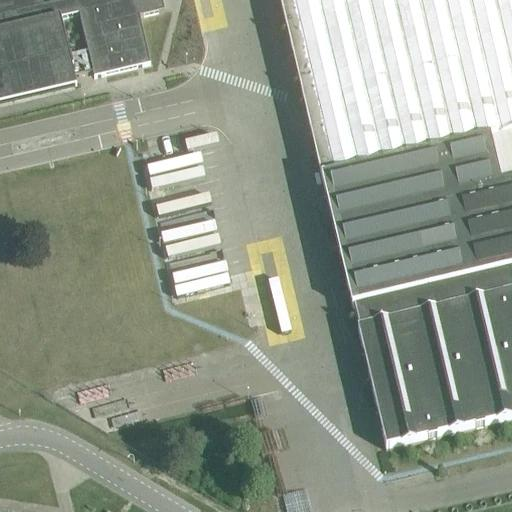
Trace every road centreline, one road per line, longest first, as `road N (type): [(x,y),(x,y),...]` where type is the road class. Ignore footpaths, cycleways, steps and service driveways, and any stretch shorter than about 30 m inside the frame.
road 1 (unknown): [(315,350),(233,0)]
road 2 (unknown): [(315,350),(141,396),(39,435)]
road 3 (unknown): [(315,350),(340,439),(381,479),(457,493),(511,481)]
road 4 (unclassified): [(0,438),(55,440),(175,511)]
